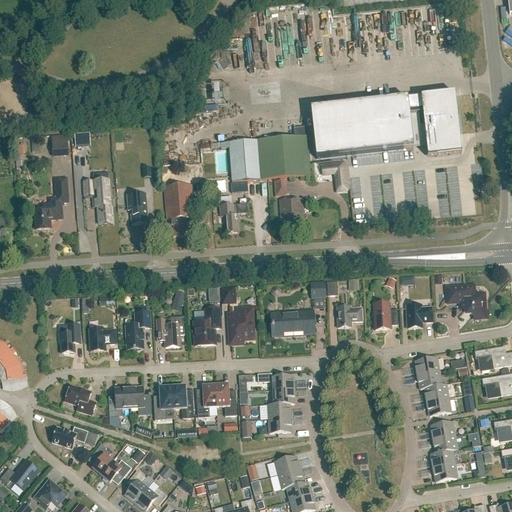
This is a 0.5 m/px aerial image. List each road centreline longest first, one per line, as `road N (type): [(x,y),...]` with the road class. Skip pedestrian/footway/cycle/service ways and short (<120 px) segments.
road 1 (tertiary): [(0,285),(437,257)]
road 2 (residential): [(29,405),(57,377),(326,359)]
road 3 (residential): [(345,511),(314,442),(326,359)]
road 4 (residential): [(403,497),(411,426),(384,355)]
road 5 (residential): [(115,511),(32,441),(29,405)]
road 6 (residential): [(384,355),(511,330)]
